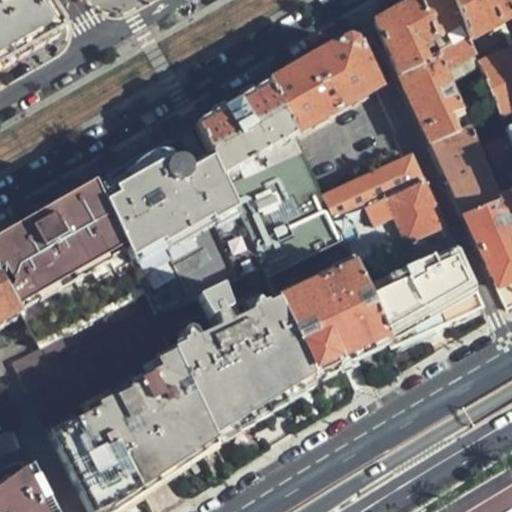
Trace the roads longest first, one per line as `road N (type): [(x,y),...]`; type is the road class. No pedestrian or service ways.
road 1 (secondary): [(0,199),(340,0)]
road 2 (residential): [(511,355),(351,0)]
road 3 (primary): [(511,355),(250,511)]
road 4 (secondary): [(312,511),(511,391)]
road 5 (primary): [(374,511),(511,429)]
